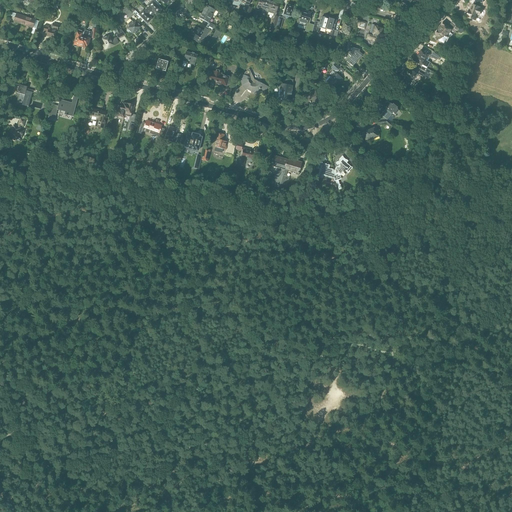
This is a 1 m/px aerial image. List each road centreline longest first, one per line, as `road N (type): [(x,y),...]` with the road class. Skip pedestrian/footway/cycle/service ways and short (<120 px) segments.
road 1 (residential): [(374,72),(338,112),(297,129),(112,79)]
road 2 (track): [(385,341),(492,339),(511,356)]
